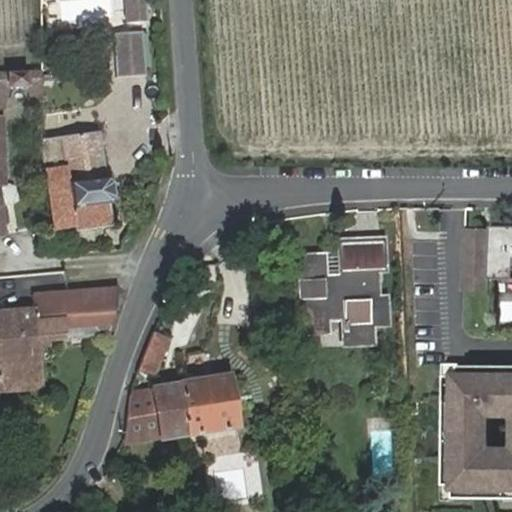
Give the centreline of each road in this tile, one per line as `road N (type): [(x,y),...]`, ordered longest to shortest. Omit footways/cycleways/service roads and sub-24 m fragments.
road 1 (unclassified): [(49,511),(99,439),(122,357),(180,216),(199,197)]
road 2 (unclassified): [(199,197),(511,182)]
road 3 (unclassified): [(199,197),(182,0)]
